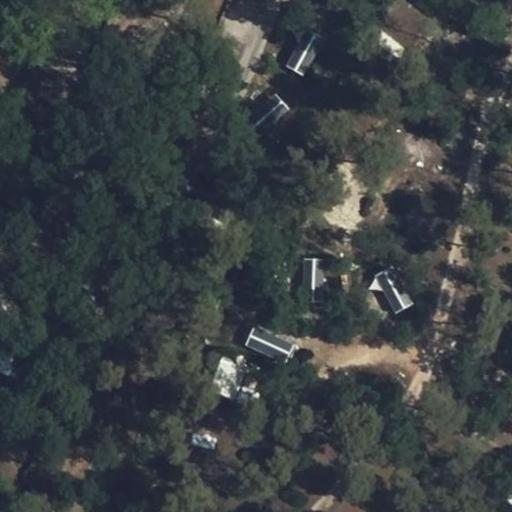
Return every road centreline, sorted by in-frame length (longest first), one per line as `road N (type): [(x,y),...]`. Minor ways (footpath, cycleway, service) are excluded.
road 1 (track): [(118,0),(0,203)]
road 2 (track): [(142,86),(0,16)]
